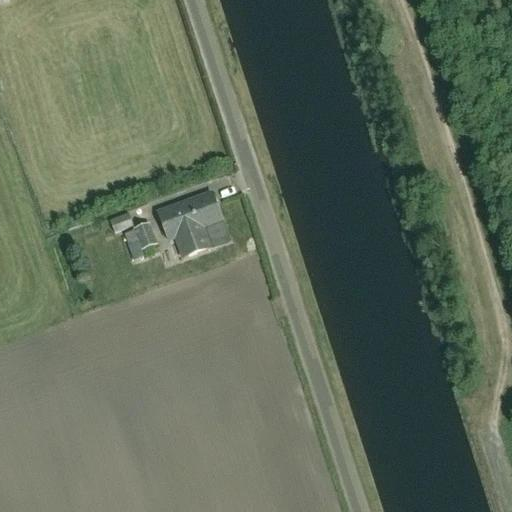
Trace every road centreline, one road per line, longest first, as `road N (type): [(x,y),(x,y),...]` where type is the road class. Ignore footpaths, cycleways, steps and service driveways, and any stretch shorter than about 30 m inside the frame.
road 1 (unclassified): [(359,511),(191,0)]
road 2 (track): [(511,355),(399,0)]
road 3 (track): [(511,509),(489,433),(511,383)]
